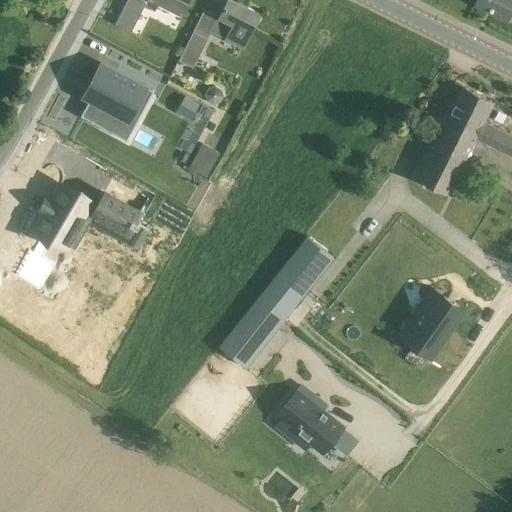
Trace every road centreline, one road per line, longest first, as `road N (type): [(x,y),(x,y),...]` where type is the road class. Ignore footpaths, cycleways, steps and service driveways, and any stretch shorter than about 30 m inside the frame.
road 1 (unclassified): [(0,155),(89,0)]
road 2 (secondary): [(511,66),(376,0)]
